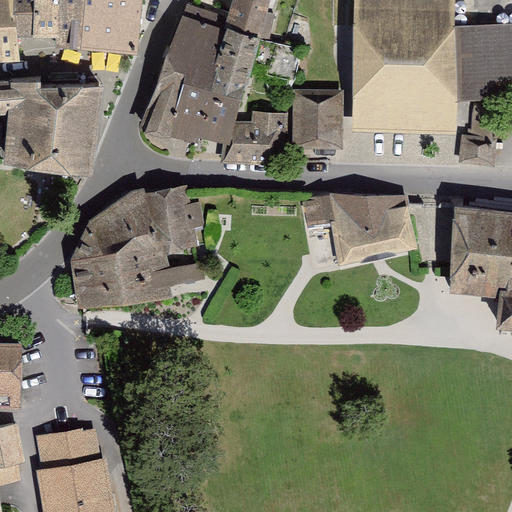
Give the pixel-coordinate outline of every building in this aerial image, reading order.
[(0,0),(0,59),(20,59),(20,37),(60,39),(60,49),(139,55),(146,0),(0,0)] [(288,115),(256,114),(254,125),(239,123),(246,101),(265,29),(272,0),(235,0),(229,17),(191,4),(151,128),(200,145),(202,139),(231,148),(227,164),(284,166),(288,115)] [(457,0),(355,0),(353,129),(455,131),(457,0)] [(93,174),(105,88),(44,88),(44,82),(0,84),(0,117),(12,116),(7,164),(93,174)] [(344,92),(296,92),(296,148),(344,149),(344,92)] [(492,162),(494,146),(462,142),(460,158),(492,162)] [(74,261),(81,308),(174,301),(173,293),(209,288),(206,265),(171,270),(169,253),(199,249),(197,229),(204,228),(200,204),(191,205),(188,186),(145,188),(86,226),(74,261)] [(334,221),(342,264),(419,248),(409,197),(333,195),(306,199),(310,224),(334,221)] [(511,211),(457,206),(454,291),(502,294),(502,327),(511,328),(511,211)] [(23,345),(0,344),(0,408),(22,409),(23,345)] [(22,426),(0,429),(0,511),(4,511),(0,483),(0,467),(27,462),(22,426)] [(96,427),(40,436),(46,469),(40,471),(46,511),(116,511),(108,458),(101,460),(96,427)]
